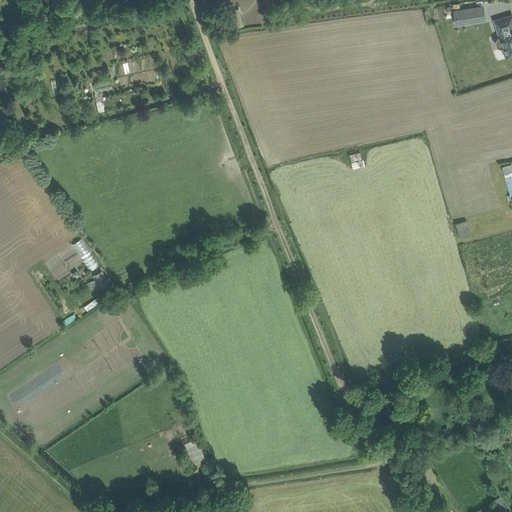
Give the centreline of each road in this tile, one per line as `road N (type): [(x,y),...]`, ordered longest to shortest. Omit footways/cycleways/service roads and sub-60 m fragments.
road 1 (track): [(189,0),(336,377),(425,511)]
road 2 (track): [(383,453),(82,496)]
road 3 (track): [(511,333),(336,377)]
road 4 (track): [(273,220),(119,277)]
